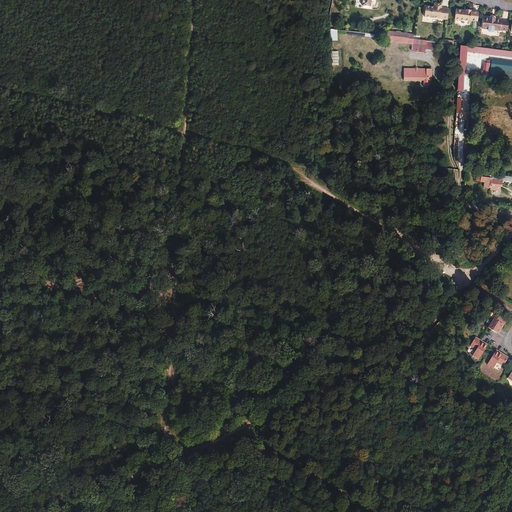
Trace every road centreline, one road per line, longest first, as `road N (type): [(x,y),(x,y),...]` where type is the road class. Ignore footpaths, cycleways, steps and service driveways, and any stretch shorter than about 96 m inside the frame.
road 1 (track): [(160,511),(195,0)]
road 2 (unknown): [(0,324),(179,0)]
road 3 (track): [(0,299),(63,288),(123,262),(240,191),(311,177)]
road 4 (unknown): [(0,89),(254,147),(321,183)]
road 5 (unknown): [(459,215),(321,183)]
